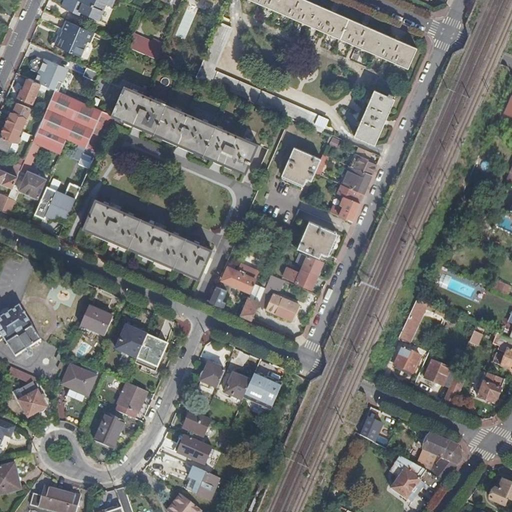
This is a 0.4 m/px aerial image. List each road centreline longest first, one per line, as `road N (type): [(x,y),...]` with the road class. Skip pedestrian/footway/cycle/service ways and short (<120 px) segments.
road 1 (residential): [(306,361),(449,36)]
road 2 (unknown): [(238,0),(237,43),(247,68),(324,112),(346,139),(394,162)]
road 3 (residential): [(59,451),(95,476),(117,472),(139,453),(200,315)]
road 4 (residential): [(200,315),(0,228)]
road 5 (residential): [(491,442),(306,361)]
